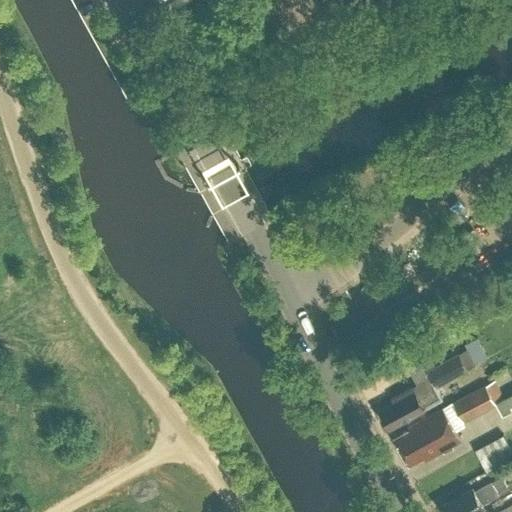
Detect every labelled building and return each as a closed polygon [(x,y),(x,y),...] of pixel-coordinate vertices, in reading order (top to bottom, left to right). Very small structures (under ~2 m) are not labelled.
[(468,368),(459,352),(426,371),(430,379),(419,385),(418,383),(413,386),(412,385),(394,395),(393,399),(394,401),(380,408),(391,428),(426,408),(425,408),(443,398),(436,386),(468,368)] [(486,383),(453,401),(463,421),(496,403),(505,398),(495,379),(486,383)] [(395,436),(410,463),(424,455),(426,458),(461,438),(443,406),(408,425),(409,428),(395,436)] [(475,447),(484,466),(511,452),(503,433),(475,447)] [(473,487),(442,504),(446,511),(477,511),(485,508),(482,503),(499,494),(509,488),(501,475),(491,480),(475,490),(473,487)] [(511,511),(511,502),(494,511),(511,511)]
